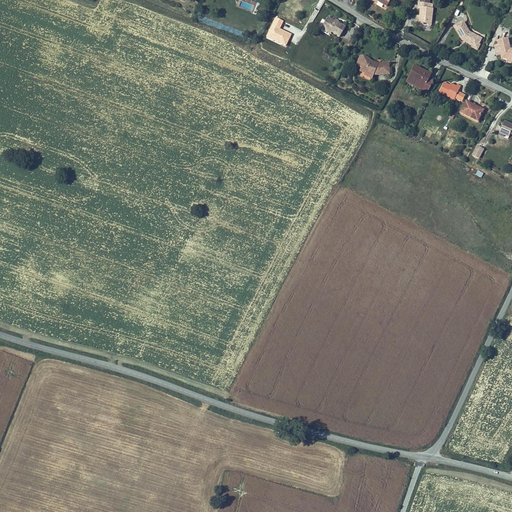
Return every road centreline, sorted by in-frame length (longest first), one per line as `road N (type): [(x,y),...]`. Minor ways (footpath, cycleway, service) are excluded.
road 1 (tertiary): [(0,334),(289,426),(421,457)]
road 2 (unclassified): [(511,95),(398,41),(334,0)]
road 3 (unclassified): [(511,292),(442,442),(421,457)]
